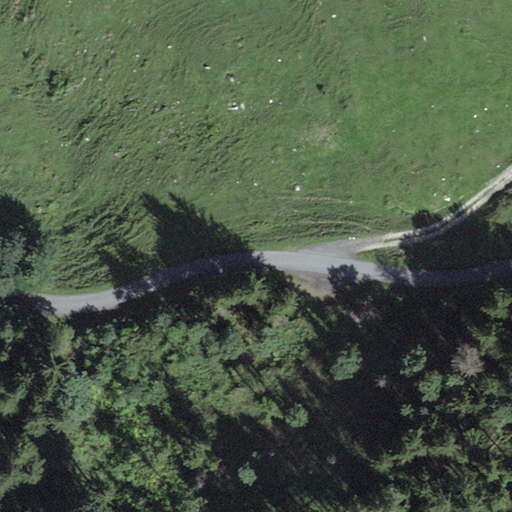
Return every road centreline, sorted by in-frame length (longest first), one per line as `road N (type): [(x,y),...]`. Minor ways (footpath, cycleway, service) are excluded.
road 1 (unclassified): [(0,295),(78,305),(184,270),(253,258),(435,279),(511,266)]
road 2 (track): [(309,259),(439,228),(511,175)]
